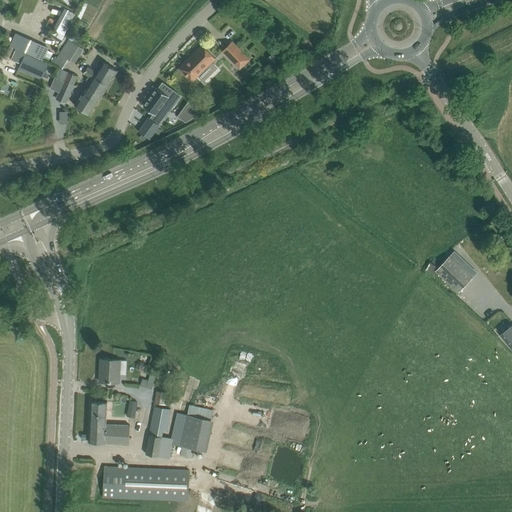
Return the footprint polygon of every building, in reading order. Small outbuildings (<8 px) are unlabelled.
[(60,42),(64,36),(54,30),(50,36),(60,42)] [(43,45),(30,40),(21,36),(10,62),(20,67),(16,76),(39,86),(51,61),(38,56),(43,45)] [(70,41),(62,54),(71,60),(79,46),(70,41)] [(231,42),(222,51),(225,54),(239,68),(249,59),(235,45),(231,42)] [(215,58),(209,52),(202,44),(190,56),(178,68),(191,82),(203,70),(215,58)] [(272,53),(267,58),(277,68),(281,64),(272,53)] [(117,70),(109,65),(103,61),(96,72),(88,67),(84,74),(89,77),(87,79),(90,81),(87,87),(101,96),(117,70)] [(58,68),(54,77),(73,86),(77,77),(62,70),(58,68)] [(74,86),(73,86),(54,77),(49,89),(58,93),(68,98),(74,86)] [(148,117),(138,131),(149,139),(150,138),(180,95),(162,83),(158,88),(157,87),(143,106),(153,113),(150,118),(148,117)] [(89,114),(101,96),(87,87),(80,97),(75,105),(89,114)] [(202,112),(206,108),(198,99),(193,103),(202,112)] [(188,102),(178,116),(184,121),(185,122),(196,115),(200,113),(188,102)] [(435,270),(458,293),(472,278),(449,255),(435,270)] [(433,275),(437,266),(430,262),(425,271),(433,275)] [(511,324),(500,334),(511,348),(511,324)] [(120,360),(114,360),(104,359),(103,372),(100,372),(100,381),(118,382),(120,360)] [(166,405),(168,393),(157,390),(154,402),(166,405)] [(134,418),(137,402),(129,400),(126,416),(134,418)] [(107,402),(101,401),(91,401),(89,442),(129,444),(130,424),(106,423),(107,402)] [(167,458),(171,438),(162,437),(164,431),(167,431),(171,409),(155,406),(145,454),(167,458)] [(194,448),(206,451),(213,421),(177,412),(170,443),(183,446),(181,454),(192,457),(194,448)] [(302,468),(301,464),(300,460),(298,456),(295,453),(292,450),(288,449),(284,448),(281,448),(277,448),(273,449),(269,452),(266,454),(264,457),(262,461),(261,465),(261,469),(262,472),(263,476),(265,480),(268,483),(271,485),(274,487),(279,488),(282,488),(287,487),(290,486),(294,484),(296,482),(298,479),(300,475),(301,472),(302,468)] [(192,471),(114,467),(104,466),(103,497),(190,502),(192,471)]
